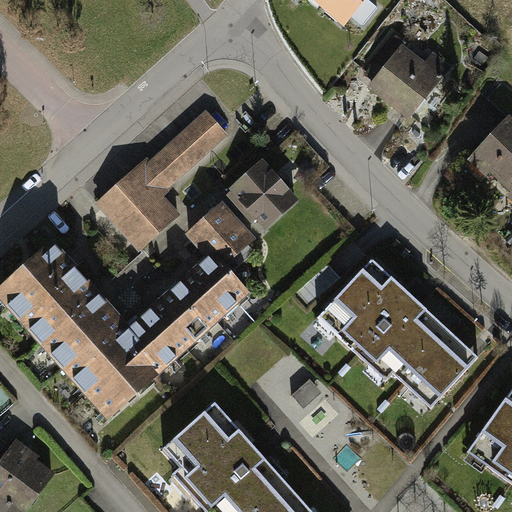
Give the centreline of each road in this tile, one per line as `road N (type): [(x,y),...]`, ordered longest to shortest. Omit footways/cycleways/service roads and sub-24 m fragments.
road 1 (residential): [(511,307),(355,164),(263,58),(216,29)]
road 2 (residential): [(216,29),(0,225)]
